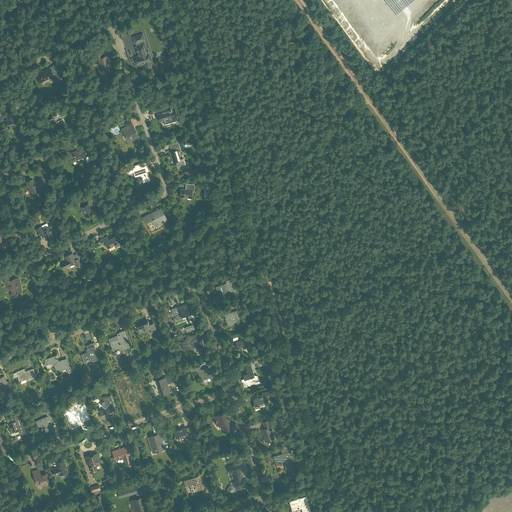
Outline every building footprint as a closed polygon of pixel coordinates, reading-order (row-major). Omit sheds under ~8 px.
[(136,44),(137,46),(135,47),(138,55),(138,54),(139,56),(135,57),(136,60),(135,60),(136,63),(137,63),(138,66),(144,64),(146,69),(151,67),(150,62),(150,61),(152,61),(150,53),(147,54),(147,53),(147,54),(144,44),(143,44),(142,42),(145,41),(143,34),(133,37),(135,44),(136,44)] [(95,55),(97,60),(98,59),(102,71),(111,68),(107,56),(103,58),(101,53),(95,55)] [(55,66),(49,69),(53,76),(56,82),(62,79),(55,66)] [(49,69),(36,76),(40,82),(42,81),(44,83),(47,81),(47,80),(53,76),(49,69)] [(49,120),(52,125),(59,122),(61,126),(66,124),(62,116),(67,113),(65,108),(57,112),(55,108),(50,111),(54,118),(49,120)] [(160,113),(158,114),(160,121),(164,120),(165,123),(171,121),(170,118),(171,118),(169,112),(168,111),(165,112),(160,113)] [(6,121),(8,129),(18,125),(16,118),(15,118),(13,113),(7,115),(8,118),(9,118),(9,120),(6,121)] [(126,127),(122,129),(123,132),(124,132),(128,140),(130,138),(132,141),(135,139),(134,136),(137,135),(133,127),(128,130),(126,127)] [(172,151),(170,152),(174,163),(176,162),(177,165),(183,163),(184,166),(186,165),(184,159),(181,160),(178,150),(180,150),(179,146),(174,148),(174,151),(172,151)] [(76,159),(77,162),(86,159),(83,150),(78,152),(77,151),(70,153),(71,157),(70,158),(71,159),(71,158),(72,161),(76,159)] [(93,161),(87,163),(90,173),(97,171),(93,161)] [(128,168),(129,173),(134,171),(136,176),(139,175),(140,175),(141,175),(142,175),(142,176),(144,182),(150,180),(146,168),(148,168),(146,162),(128,168)] [(26,183),(32,194),(39,191),(37,188),(45,184),(42,178),(34,182),(33,179),(26,183)] [(181,189),(180,197),(191,198),(192,191),(192,190),(194,190),(195,185),(186,184),(185,189),(181,189)] [(90,207),(88,204),(82,207),(87,217),(93,214),(90,207)] [(143,217),(146,223),(152,219),(155,226),(167,220),(162,208),(158,210),(143,217)] [(42,230),(44,234),(47,240),(54,236),(49,226),(43,229),(42,230)] [(0,235),(0,250),(8,248),(5,240),(2,241),(0,235)] [(100,240),(103,245),(106,243),(108,248),(115,245),(116,247),(121,245),(118,239),(117,239),(116,236),(109,240),(108,236),(100,240)] [(61,264),(63,269),(70,265),(74,263),(76,267),(82,264),(79,258),(76,260),(73,253),(66,256),(68,261),(61,264)] [(3,276),(5,284),(9,283),(12,294),(21,291),(18,283),(20,283),(18,278),(13,280),(11,274),(3,276)] [(216,287),(220,300),(228,297),(227,294),(238,290),(234,278),(226,281),(227,284),(216,287)] [(179,306),(183,316),(192,313),(189,303),(179,306)] [(179,306),(173,308),(176,314),(174,315),(176,320),(181,318),(181,317),(183,316),(179,306)] [(236,311),(224,315),(228,327),(231,326),(232,327),(241,325),(238,315),(236,311)] [(138,324),(138,325),(138,326),(140,332),(150,329),(151,331),(156,329),(152,321),(148,322),(147,320),(138,324)] [(108,339),(113,351),(120,348),(120,351),(130,347),(124,330),(119,332),(120,334),(108,339)] [(181,342),(184,351),(197,347),(199,354),(205,352),(203,346),(204,346),(202,339),(198,341),(196,334),(186,337),(187,340),(181,342)] [(236,342),(238,349),(250,346),(248,340),(250,339),(249,335),(241,337),(242,340),(236,342)] [(87,352),(81,355),(84,362),(91,360),(92,362),(100,359),(94,343),(86,346),(88,349),(86,350),(87,352)] [(55,355),(44,360),(45,364),(46,366),(52,363),(53,365),(54,365),(57,372),(66,369),(67,370),(70,369),(69,365),(66,366),(63,359),(57,361),(55,355)] [(244,380),(242,380),(244,387),(259,382),(257,375),(254,376),(251,366),(245,368),(247,374),(243,375),(244,380)] [(190,369),(191,372),(197,370),(198,372),(199,372),(200,375),(201,374),(203,380),(213,376),(210,367),(200,370),(199,367),(190,369)] [(180,370),(182,377),(188,375),(186,368),(180,370)] [(16,372),(19,381),(25,379),(26,381),(36,377),(33,369),(25,372),(24,369),(16,372)] [(165,377),(167,384),(174,382),(172,375),(165,377)] [(0,386),(1,386),(3,390),(9,388),(8,388),(6,382),(4,376),(0,378),(0,377),(0,386)] [(167,384),(165,377),(157,380),(158,384),(157,384),(161,395),(170,392),(167,384)] [(254,403),(253,404),(255,409),(260,407),(259,405),(268,403),(266,397),(272,395),(271,390),(259,394),(260,397),(258,398),(253,399),(254,403)] [(102,403),(102,404),(102,406),(103,407),(104,408),(105,408),(107,408),(108,408),(110,412),(112,411),(116,410),(111,395),(103,398),(104,402),(103,402),(102,403)] [(90,420),(83,403),(76,406),(77,409),(70,411),(69,410),(64,412),(64,410),(63,411),(70,430),(77,427),(84,424),(84,422),(90,420)] [(107,408),(99,411),(102,418),(113,415),(112,411),(110,412),(108,408),(107,408)] [(214,416),(217,426),(221,425),(224,432),(230,431),(224,413),(214,416)] [(6,417),(11,433),(18,431),(21,435),(28,433),(25,425),(20,426),(18,421),(19,420),(17,414),(13,416),(13,415),(6,417)] [(48,416),(47,416),(36,421),(38,427),(43,425),(46,432),(53,429),(50,419),(48,416)] [(262,430),(266,442),(274,439),(270,426),(271,426),(270,423),(264,425),(265,429),(262,430)] [(186,427),(173,431),(176,439),(187,435),(188,440),(189,440),(195,438),(196,438),(192,426),(186,428),(186,427)] [(148,437),(151,445),(152,445),(154,452),(165,449),(160,434),(148,437)] [(112,451),(115,459),(123,457),(127,467),(135,464),(129,446),(112,451)] [(282,454),(273,457),(276,466),(284,463),(286,470),(293,467),(291,460),(294,459),(293,455),(290,456),(289,455),(293,454),(291,447),(284,449),(285,453),(282,454)] [(86,458),(89,466),(89,465),(91,471),(96,470),(94,464),(100,462),(97,454),(86,458)] [(52,469),(55,476),(60,474),(60,475),(68,472),(64,460),(56,463),(58,467),(52,469)] [(229,487),(228,489),(228,491),(230,492),(233,492),(234,490),(236,489),(236,490),(247,487),(244,478),(242,479),(240,470),(242,470),(240,463),(228,467),(230,473),(232,473),(235,481),(234,481),(235,487),(233,487),(231,486),(229,487)] [(33,471),(37,483),(41,482),(42,485),(49,482),(46,474),(41,475),(39,469),(33,471)] [(198,477),(183,481),(185,487),(190,485),(192,493),(203,489),(201,482),(202,481),(207,480),(205,473),(198,475),(198,477)] [(136,485),(117,491),(119,497),(135,493),(136,493),(138,498),(132,500),(135,511),(148,507),(144,496),(140,498),(139,493),(136,485)] [(289,501),(292,510),(302,507),(303,511),(311,511),(306,496),(289,501)]
